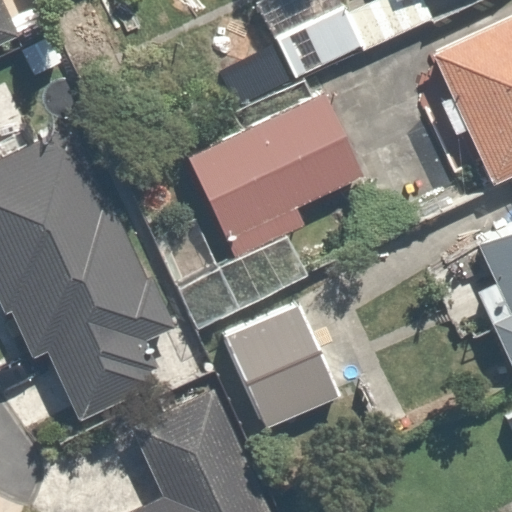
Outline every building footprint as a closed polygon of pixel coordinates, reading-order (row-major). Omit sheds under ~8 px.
[(283,68),(425,9),(421,0),(333,0),(266,28),(283,68)] [(511,166),(511,0),(498,0),(415,44),(486,180),(511,166)] [(347,159),(311,87),(180,153),(229,253),(298,219),(284,190),(347,159)] [(28,342),(61,413),(89,400),(97,418),(113,411),(197,373),(112,187),(95,195),(60,117),(0,143),(0,316),(14,348),(28,342)] [(507,360),(511,357),(511,199),(460,225),(481,268),(465,276),(507,360)] [(285,289),(208,326),(254,422),(331,386),(285,289)] [(259,511),(197,373),(113,411),(149,491),(101,511),(259,511)]
